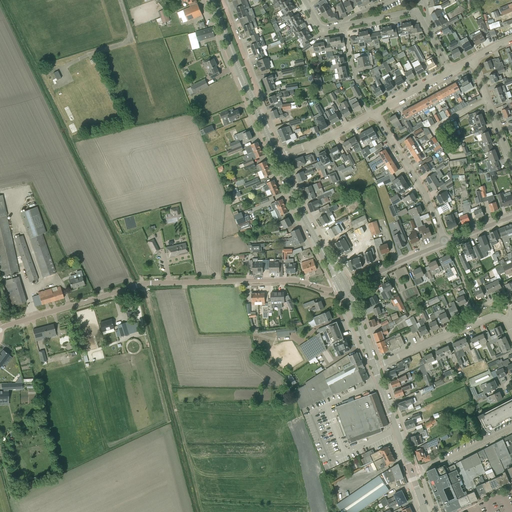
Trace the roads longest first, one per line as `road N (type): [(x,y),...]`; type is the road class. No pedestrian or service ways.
road 1 (unclassified): [(0,327),(149,282),(286,281),(340,289)]
road 2 (residential): [(445,242),(374,113)]
road 3 (track): [(278,339),(197,335),(183,282)]
